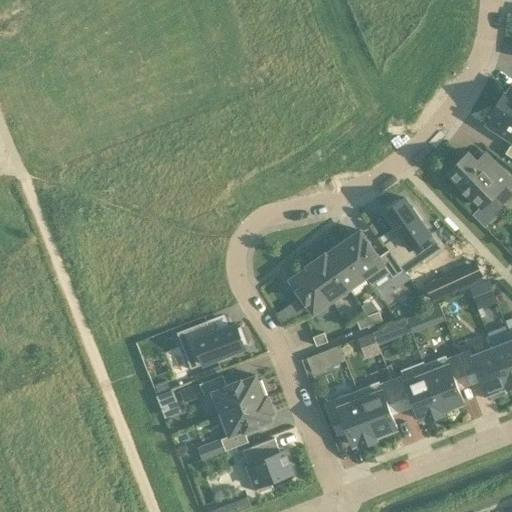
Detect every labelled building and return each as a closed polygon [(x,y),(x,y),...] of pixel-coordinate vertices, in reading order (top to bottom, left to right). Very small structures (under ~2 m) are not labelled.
[(505,92),(498,103),(511,113),(511,84),(506,93),(505,92)] [(491,115),(486,124),(511,141),(511,142),(505,153),(511,157),(511,113),(498,103),(490,114),(491,115)] [(502,202),(511,192),(511,180),(493,161),(484,170),(468,153),(449,172),(460,184),(459,185),(469,196),(470,195),(482,206),(494,194),(502,202)] [(439,236),(409,203),(394,216),(413,238),(405,245),(422,266),(431,259),(423,250),(439,236)] [(342,243),(366,276),(372,285),(389,272),(393,277),(403,270),(389,250),(379,257),(360,230),(342,243)] [(27,243),(0,252),(0,341),(6,358),(60,339),(27,243)] [(342,243),(326,254),(325,255),(349,289),(366,276),(342,243)] [(349,289),(325,255),(326,254),(325,253),(307,266),(308,267),(331,301),(349,289)] [(480,279),(474,263),(424,285),(431,301),(480,279)] [(308,267),(290,279),(314,313),(331,301),(308,267)] [(495,295),(488,281),(471,290),(477,303),(495,295)] [(368,316),(371,325),(382,320),(379,311),(371,300),(361,307),(368,316)] [(360,329),(371,325),(368,316),(356,320),(360,329)] [(417,316),(406,321),(410,332),(421,328),(417,316)] [(238,328),(236,324),(211,334),(206,321),(176,332),(190,368),(219,358),(220,360),(234,354),(234,352),(245,347),(243,343),(246,342),(240,327),(238,328)] [(406,321),(373,333),(378,345),(410,332),(409,329),(406,321)] [(487,332),(493,348),(507,386),(507,387),(507,388),(511,385),(511,341),(508,332),(505,325),(487,332)] [(316,346),(328,342),(324,332),(313,337),(316,346)] [(381,353),(378,345),(373,333),(353,341),(361,361),(381,353)] [(338,346),(306,359),(312,374),(344,361),(338,346)] [(469,349),(458,353),(466,375),(477,371),(487,394),(490,393),(491,396),(505,390),(503,388),(507,386),(492,348),(473,355),(469,349)] [(466,375),(458,353),(446,358),(445,355),(425,363),(443,411),(464,403),(455,380),(466,375)] [(403,375),(391,379),(399,401),(411,397),(420,420),(426,418),(427,419),(444,412),(443,411),(425,363),(424,361),(401,370),(403,375)] [(221,413),(267,395),(261,380),(258,381),(256,375),(241,381),(241,380),(226,385),(222,375),(199,384),(204,396),(213,392),(221,413)] [(358,389),(376,437),(397,429),(388,405),(399,401),(391,379),(380,384),(378,381),(358,389)] [(377,438),(376,437),(358,389),(323,402),(333,427),(344,422),(353,446),(360,443),(360,444),(377,438)] [(155,397),(158,404),(174,398),(171,391),(155,397)] [(267,395),(221,413),(229,435),(220,439),(225,451),(248,442),(245,431),(259,426),(258,425),(272,419),(270,414),(274,412),(267,395)] [(293,472),(285,450),(280,452),(275,438),(242,450),(258,492),(273,487),(271,481),(293,472)] [(214,455),(225,451),(220,439),(209,443),(214,455)] [(209,511),(226,511),(222,499),(207,505),(209,511)]
